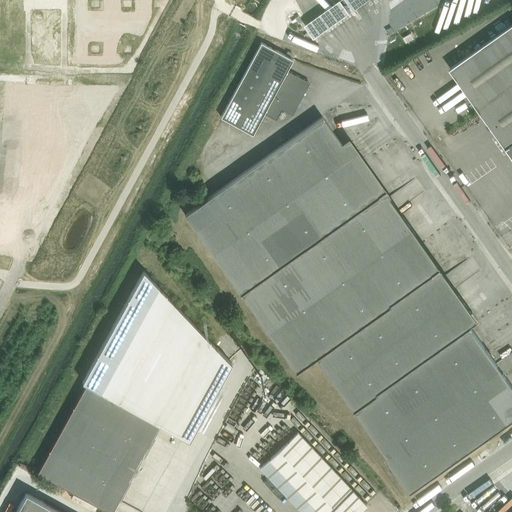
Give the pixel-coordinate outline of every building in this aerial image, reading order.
[(338,0),(302,25),(311,38),(366,0),(338,0)] [(511,143),(511,26),(455,68),(511,144),(511,143)] [(296,58),(264,40),(223,114),(255,131),(266,112),(277,118),(283,107),(293,113),(311,81),(290,69),(296,58)] [(458,41),(445,48),(448,53),(461,45),(458,41)] [(335,109),(188,213),(299,370),(317,357),(446,266),(335,109)] [(484,319),(446,266),(317,357),(412,492),(511,421),(511,376),(475,325),(484,319)] [(194,437),(237,362),(149,269),(86,379),(90,382),(40,472),(115,511),(163,420),(194,437)] [(359,511),(367,505),(299,431),(260,467),(301,511),(359,511)] [(68,511),(32,491),(20,511),(68,511)]
